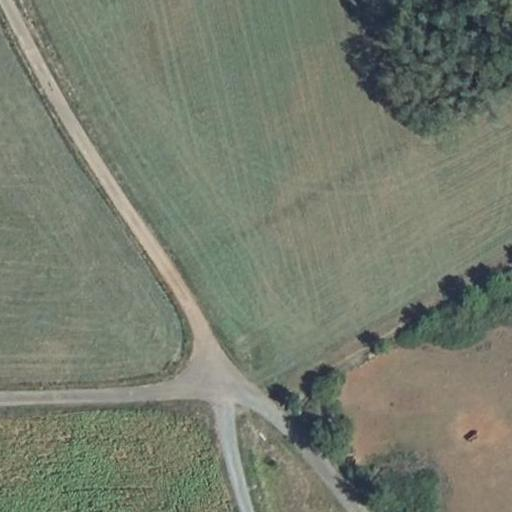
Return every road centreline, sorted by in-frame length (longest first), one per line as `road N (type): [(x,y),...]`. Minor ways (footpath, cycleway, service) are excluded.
road 1 (unclassified): [(226,392),(193,313),(96,165),(6,0)]
road 2 (track): [(511,260),(263,402)]
road 3 (unclassified): [(0,397),(226,392)]
road 4 (unclassified): [(226,392),(263,402),(360,511)]
road 5 (track): [(226,392),(251,511)]
